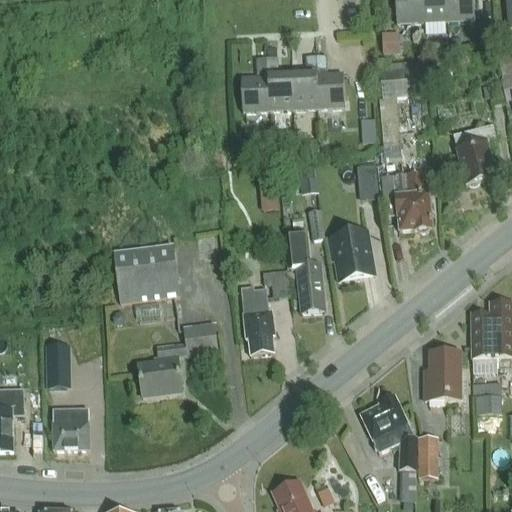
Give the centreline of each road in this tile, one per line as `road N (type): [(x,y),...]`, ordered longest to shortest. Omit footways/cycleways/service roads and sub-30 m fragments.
road 1 (secondary): [(214,472),(511,241)]
road 2 (secondary): [(0,490),(87,497),(214,472)]
